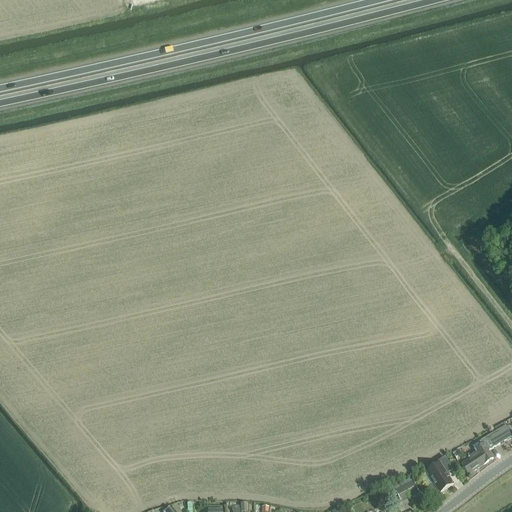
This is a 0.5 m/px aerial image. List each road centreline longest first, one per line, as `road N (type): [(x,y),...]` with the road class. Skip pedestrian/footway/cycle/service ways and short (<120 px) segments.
road 1 (trunk): [(0,102),(430,0)]
road 2 (trunk): [(371,0),(0,85)]
